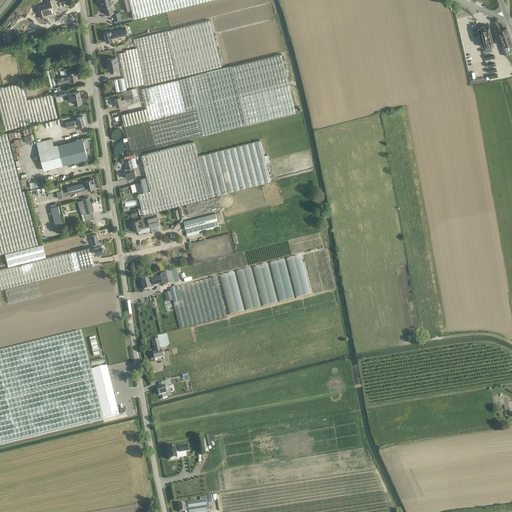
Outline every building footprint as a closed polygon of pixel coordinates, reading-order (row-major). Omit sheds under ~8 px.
[(47,0),(48,4),(38,7),(41,18),(55,14),(54,10),(57,9),(54,0),(47,0)] [(112,8),(111,5),(112,5),(111,0),(100,0),(103,8),(106,7),(107,10),(105,10),(106,14),(106,15),(114,13),(114,12),(113,8),(112,8)] [(128,0),(134,19),(210,0),(128,0)] [(119,49),(123,77),(114,79),(116,92),(126,90),(125,88),(144,84),(144,86),(175,78),(221,66),(209,21),(166,31),(129,40),(130,46),(119,49)] [(496,22),(495,22),(498,31),(503,46),(501,47),(505,56),(506,55),(507,56),(508,55),(505,46),(511,43),(506,28),(502,30),(501,26),(497,22),(496,22)] [(485,47),(493,45),(489,25),(480,27),(485,47)] [(126,32),(125,29),(122,29),(113,31),(114,33),(111,34),(110,31),(104,33),(105,38),(104,38),(105,42),(106,42),(113,40),(112,37),(115,37),(124,35),(123,32),(126,32)] [(141,89),(145,109),(122,115),(131,153),(296,113),(282,54),(141,89)] [(116,57),(107,59),(109,70),(118,69),(116,57)] [(75,71),(72,72),(71,68),(64,70),(65,76),(54,78),(52,69),(45,70),(49,86),(59,84),(59,83),(71,80),(71,81),(77,80),(75,71)] [(58,117),(52,94),(27,100),(22,82),(0,87),(0,112),(5,131),(58,117)] [(58,92),(54,93),(55,97),(68,94),(66,89),(58,91),(58,92)] [(122,103),(125,102),(138,99),(136,93),(132,94),(131,89),(123,92),(124,98),(121,99),(120,97),(114,98),(116,107),(122,105),(122,103)] [(79,92),(72,93),(72,92),(68,93),(70,102),(74,101),(75,104),(82,103),(79,92)] [(77,118),(77,120),(66,123),(63,124),(64,130),(76,127),(75,124),(78,124),(79,126),(85,125),(83,116),(77,118)] [(42,137),(47,135),(44,123),(38,124),(42,137)] [(7,133),(0,134),(0,253),(38,244),(24,191),(22,191),(7,133)] [(307,134),(302,135),(302,136),(303,136),(304,141),(303,141),(305,149),(310,148),(307,134)] [(44,170),(83,160),(88,159),(82,138),(66,143),(65,137),(53,140),(53,138),(37,143),(44,170)] [(135,184),(138,193),(143,214),(209,198),(271,182),(260,141),(198,157),(195,142),(141,155),(147,177),(140,179),(141,182),(135,184)] [(136,177),(135,171),(134,167),(137,166),(135,158),(134,158),(134,155),(125,157),(125,160),(127,168),(125,169),(127,175),(126,176),(126,179),(127,178),(127,179),(136,177)] [(89,191),(88,189),(94,187),(93,183),(94,182),(93,179),(92,179),(86,180),(86,183),(83,184),(83,183),(67,187),(69,193),(84,189),(85,192),(89,191)] [(59,184),(48,187),(50,193),(61,190),(59,184)] [(86,214),(93,212),(89,197),(82,199),(86,214)] [(218,197),(186,205),(189,218),(221,210),(218,197)] [(63,227),(57,203),(49,205),(55,229),(63,227)] [(149,227),(158,225),(156,216),(153,217),(152,213),(140,216),(141,220),(132,222),(133,227),(132,227),(133,232),(138,231),(137,230),(144,228),(143,226),(148,225),(149,227)] [(187,236),(219,228),(216,213),(184,222),(187,236)] [(99,246),(99,243),(97,234),(91,236),(94,248),(93,248),(95,254),(98,254),(98,256),(107,253),(105,249),(103,249),(102,245),(99,246)] [(8,267),(46,257),(42,244),(5,254),(8,267)] [(0,304),(0,305),(0,303),(0,289),(81,269),(93,266),(89,248),(76,251),(77,251),(0,270),(0,304)] [(287,258),(295,298),(310,295),(302,255),(287,258)] [(270,263),(278,302),(294,299),(285,259),(270,263)] [(205,263),(180,268),(183,281),(208,275),(205,263)] [(254,267),(261,306),(277,303),(269,264),(254,267)] [(219,275),(228,315),(261,307),(252,268),(219,275)] [(150,289),(154,288),(154,286),(162,284),(163,287),(175,284),(172,272),(160,275),(160,277),(151,279),(151,280),(148,281),(148,280),(142,282),(143,287),(142,287),(143,293),(147,292),(147,290),(150,289)] [(180,329),(227,317),(217,277),(170,289),(170,292),(173,301),(180,329)] [(37,281),(5,289),(9,304),(41,296),(37,281)] [(173,301),(170,292),(164,293),(167,302),(173,301)] [(82,331),(0,351),(0,445),(103,420),(103,419),(91,371),(82,331)] [(163,358),(161,348),(170,346),(167,334),(155,337),(155,340),(152,341),(154,350),(151,351),(152,354),(150,355),(151,360),(154,359),(155,360),(163,358)] [(95,337),(90,338),(94,356),(99,354),(95,337)] [(91,371),(103,419),(119,415),(107,367),(91,371)] [(159,396),(162,395),(163,399),(168,397),(165,386),(162,387),(161,386),(159,386),(160,387),(157,388),(159,396)] [(170,454),(168,454),(169,459),(170,459),(171,461),(177,459),(176,453),(179,452),(179,453),(188,451),(187,445),(178,446),(175,447),(175,446),(169,447),(170,454)] [(201,497),(201,501),(198,501),(188,503),(185,504),(185,503),(178,504),(179,511),(183,511),(185,511),(184,511),(206,511),(208,511),(206,504),(207,504),(208,511),(220,511),(218,494),(201,497)]
